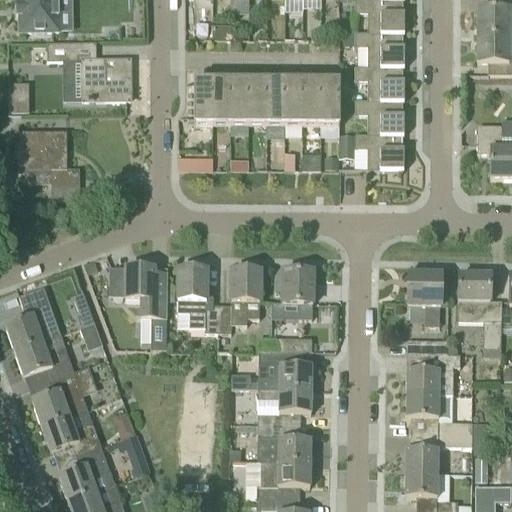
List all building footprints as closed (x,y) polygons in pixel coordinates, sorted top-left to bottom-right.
[(18,0),(20,37),(58,36),(57,0),(18,0)] [(368,19),(368,38),(368,39),(402,39),(402,18),(401,18),(401,8),(402,8),(402,5),(368,5),(355,5),(355,19),(368,19)] [(510,14),(477,14),(477,42),(509,42),(510,14)] [(231,46),(230,31),(212,31),(212,46),(231,46)] [(402,42),(402,39),(368,39),(368,38),(355,38),(355,53),(368,53),(368,72),(368,74),(402,74),(402,52),(401,52),(401,42),(402,42)] [(340,52),(353,52),(353,40),(340,40),(340,52)] [(511,60),(509,61),(509,42),(477,42),(477,68),(507,69),(507,80),(511,79),(511,60)] [(72,66),(71,48),(47,49),(47,67),(72,66)] [(126,61),(126,48),(106,49),(106,62),(126,61)] [(80,66),(80,106),(130,105),(129,65),(80,66)] [(402,76),(402,74),(368,74),(368,72),(355,72),(355,86),(367,87),(367,107),(367,108),(402,109),(402,86),(400,86),(400,76),(402,76)] [(211,86),(193,86),(193,131),(211,131),(211,86)] [(230,86),(211,86),(211,131),(229,132),(230,86)] [(230,86),(229,132),(248,132),(248,87),(230,86)] [(266,87),(248,87),(248,132),(266,132),(266,87)] [(266,132),(284,132),(284,87),(266,87),(266,132)] [(302,87),(284,87),(284,132),(302,132),(302,87)] [(302,87),(302,132),(320,132),(320,87),(302,87)] [(339,87),(320,87),(320,132),(338,132),(339,87)] [(367,121),(367,141),(367,143),(402,143),(402,120),(400,120),(400,110),(402,110),(402,109),(367,108),(367,107),(355,107),(355,121),(367,121)] [(511,184),(511,152),(501,152),(501,132),(476,131),(476,160),(490,160),(490,185),(511,184)] [(66,153),(66,137),(18,138),(19,175),(51,175),(51,207),(79,206),(79,174),(65,174),(64,153),(66,153)] [(339,141),(339,156),(354,156),(354,154),(354,141),(339,141)] [(367,143),(367,141),(354,141),(354,154),(367,155),(366,176),(400,176),(400,178),(402,178),(402,154),(400,153),(400,144),(402,144),(402,143),(367,143)] [(284,175),(294,175),(294,160),(284,159),(284,175)] [(178,176),(212,175),(212,162),(177,163),(178,176)] [(94,267),(84,270),(88,279),(97,276),(94,267)] [(165,356),(165,323),(167,323),(167,278),(153,278),(153,274),(125,274),(125,305),(141,305),(141,323),(150,323),(150,356),(165,356)] [(217,339),(218,311),(205,311),(206,275),(177,275),(177,318),(189,319),(188,333),(205,334),(205,339),(217,339)] [(218,311),(217,339),(230,339),(231,330),(246,331),(247,324),(259,324),(259,308),(260,276),(231,276),(231,311),(218,311)] [(282,277),(282,309),(298,310),(298,325),(311,325),(312,277),(282,277)] [(440,311),(440,280),(407,279),(407,311),(424,311),(424,332),(438,332),(438,311),(440,311)] [(488,306),(489,306),(490,280),(458,280),(457,309),(474,309),(474,327),(483,327),(483,355),(500,355),(501,327),(488,326),(488,306)] [(43,347),(38,333),(55,327),(47,303),(22,312),(26,324),(4,331),(14,358),(43,347)] [(93,329),(89,318),(76,323),(81,334),(93,329)] [(148,348),(149,326),(140,326),(139,348),(148,348)] [(79,334),(81,339),(88,342),(96,338),(93,329),(81,334),(79,334)] [(43,347),(14,358),(23,383),(44,376),(48,388),(74,379),(60,340),(43,347)] [(311,344),(269,344),(269,357),(301,358),(311,358),(311,344)] [(406,360),(423,360),(457,361),(457,354),(454,351),(447,351),(447,346),(406,346),(406,360)] [(257,384),(257,395),(310,395),(311,371),(301,371),(301,358),(269,357),(258,357),(258,369),(273,369),(273,371),(278,371),(278,384),(257,384)] [(437,400),(452,401),(452,373),(460,373),(459,361),(457,361),(423,360),(423,376),(406,375),(406,400),(437,400)] [(77,398),(95,392),(88,373),(74,379),(48,388),(52,399),(31,406),(41,432),(83,417),(77,398)] [(310,420),(310,395),(257,395),(257,406),(278,406),(278,418),(273,418),(273,419),(257,419),(257,432),(300,432),(300,419),(310,420)] [(437,400),(406,400),(405,424),(437,424),(437,400)] [(100,454),(87,416),(83,417),(41,432),(50,458),(70,451),(75,464),(100,454)] [(122,443),(132,438),(124,420),(114,424),(122,443)] [(443,440),(472,440),(472,428),(443,428),(443,439),(443,440)] [(471,452),(485,452),(486,428),(472,428),(472,440),(471,452)] [(300,445),(300,432),(257,432),(256,444),(261,444),(261,468),(309,469),(310,445),(300,445)] [(437,479),(437,455),(442,455),(442,452),(471,452),(472,440),(443,440),(443,439),(411,439),(410,455),(405,455),(404,479),(437,479)] [(58,482),(68,508),(95,498),(90,484),(109,477),(100,454),(75,464),(78,474),(58,482)] [(475,487),(487,487),(487,463),(475,463),(475,487)] [(256,505),(299,505),(299,493),(309,493),(309,469),(261,468),(260,492),(256,492),(256,505)] [(437,479),(404,479),(404,503),(436,503),(437,479)] [(95,498),(68,508),(68,511),(121,511),(119,506),(114,491),(95,498)] [(494,511),(494,509),(511,509),(511,492),(474,492),(474,511),(494,511)]
